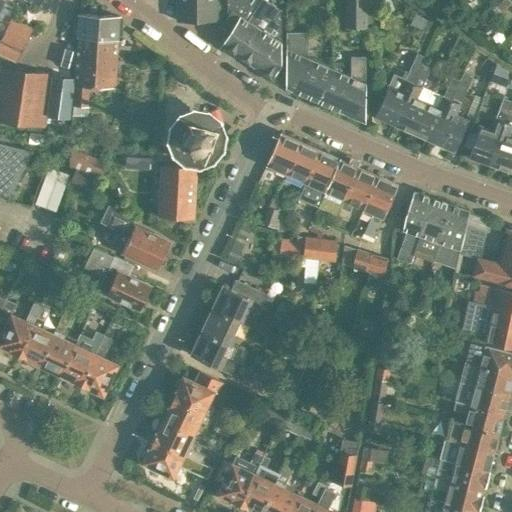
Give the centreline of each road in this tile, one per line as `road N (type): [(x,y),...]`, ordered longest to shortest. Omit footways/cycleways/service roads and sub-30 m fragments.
road 1 (residential): [(92,498),(272,111)]
road 2 (residential): [(272,111),(511,203)]
road 3 (residential): [(126,0),(272,111)]
